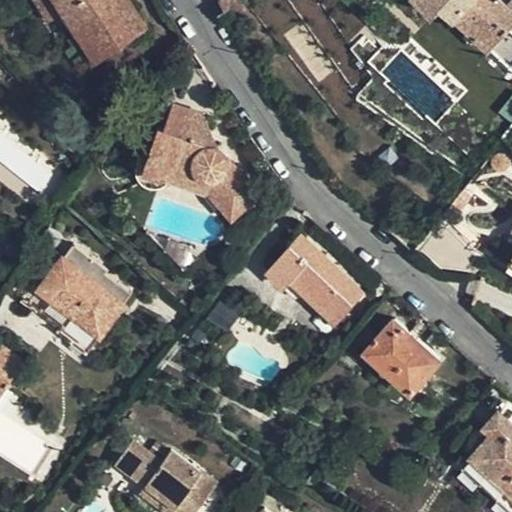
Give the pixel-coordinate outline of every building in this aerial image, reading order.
[(122,33),(127,39),(147,25),(130,0),(118,0),(114,3),(111,0),(55,0),(63,11),(69,7),(98,49),(122,33)] [(421,0),(434,12),(441,3),(511,68),(511,0),(511,2),(508,0),(421,0)] [(96,60),(127,39),(122,33),(98,49),(69,7),(63,11),(96,60)] [(154,180),(162,177),(166,166),(208,181),(236,213),(261,192),(241,171),(227,155),(221,145),(218,141),(213,141),(202,146),(196,116),(197,116),(192,104),(171,97),(155,145),(151,143),(141,173),(142,177),(149,181),(154,180)] [(507,154),(502,154),(500,156),(497,159),(496,165),(498,169),(503,171),(507,171),(509,170),(511,166),(511,165),(511,158),(511,157),(507,154)] [(229,219),(236,213),(208,181),(166,166),(162,177),(204,194),(229,219)] [(308,287),(341,317),(365,291),(302,234),(269,270),(286,286),(290,282),(302,293),(308,287)] [(38,287),(84,324),(99,334),(131,293),(106,273),(108,270),(73,242),(38,287)] [(77,333),(84,324),(38,287),(30,297),(77,333)] [(336,322),(341,317),(308,287),(302,293),(336,322)] [(396,318),(367,350),(413,390),(441,358),(396,318)] [(363,327),(355,337),(360,341),(368,332),(363,327)] [(0,343),(0,389),(3,391),(24,360),(0,343)] [(492,434),(463,465),(511,508),(511,419),(501,409),(486,427),(492,434)] [(140,494),(164,511),(175,511),(177,511),(178,511),(196,511),(216,483),(170,451),(162,462),(132,442),(116,464),(145,486),(140,494)] [(137,511),(164,511),(140,494),(130,507),(137,511)]
